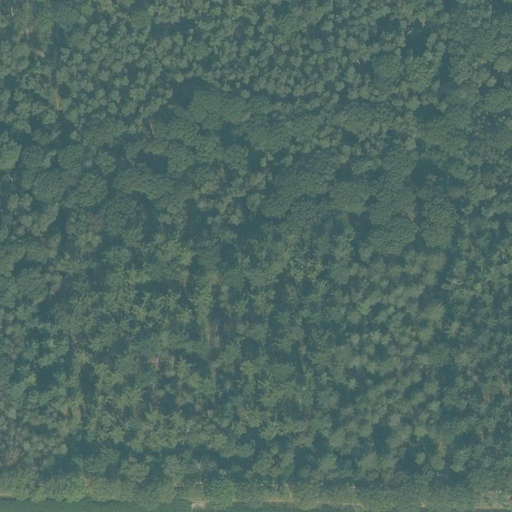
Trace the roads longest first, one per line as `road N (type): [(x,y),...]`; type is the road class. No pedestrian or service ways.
road 1 (track): [(66,488),(55,0)]
road 2 (track): [(66,488),(443,496)]
